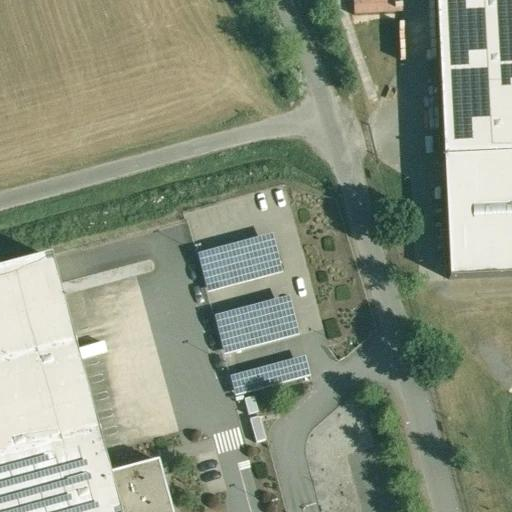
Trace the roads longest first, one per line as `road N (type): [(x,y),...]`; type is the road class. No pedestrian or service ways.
road 1 (unclassified): [(333,117),(442,511)]
road 2 (unclassified): [(0,206),(333,117)]
road 3 (unknown): [(400,359),(340,377),(303,409),(292,472),(301,511)]
road 4 (unknown): [(246,511),(210,375)]
road 5 (unclassified): [(278,0),(333,117)]
